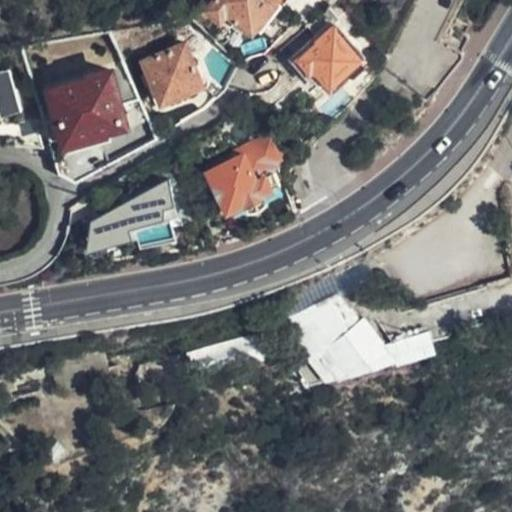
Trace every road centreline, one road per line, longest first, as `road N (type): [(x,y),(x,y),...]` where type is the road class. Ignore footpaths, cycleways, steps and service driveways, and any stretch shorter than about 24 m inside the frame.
road 1 (secondary): [(0,311),(209,276),(333,223),(427,155),(511,35)]
road 2 (residential): [(61,191),(215,112),(260,65)]
